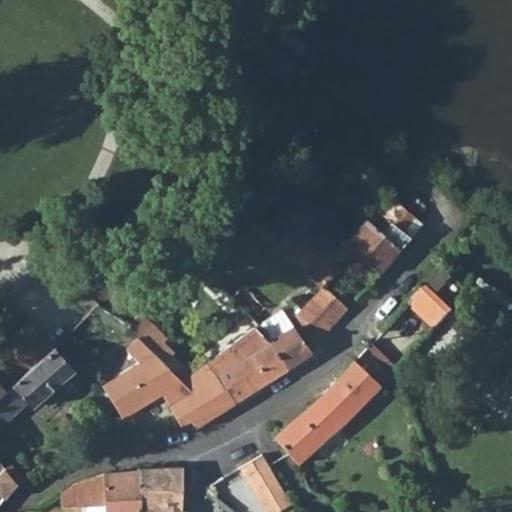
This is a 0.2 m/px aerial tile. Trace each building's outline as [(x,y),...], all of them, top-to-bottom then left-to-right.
[(386,198),(375,213),(381,217),(407,237),(419,222),(386,198)] [(366,221),(341,248),(345,251),(350,245),(378,272),(407,237),(381,217),(373,227),(366,221)] [(294,221),(272,243),(319,286),(335,264),(294,221)] [(189,251),(185,256),(190,261),(195,256),(189,251)] [(421,282),(395,308),(410,321),(418,314),(432,325),(447,311),(421,282)] [(309,343),(344,309),(319,286),(291,314),(309,343)] [(119,292),(105,309),(119,321),(126,328),(141,311),(119,292)] [(98,302),(90,309),(110,329),(119,321),(105,309),(98,302)] [(250,316),(242,308),(233,317),(240,325),(250,316)] [(268,343),(284,367),(297,358),(305,351),(280,310),(257,324),(263,336),(268,343)] [(141,311),(126,328),(167,368),(172,359),(141,329),(150,318),(141,311)] [(28,318),(0,344),(0,392),(51,345),(28,318)] [(119,321),(110,329),(177,391),(182,386),(178,380),(174,375),(167,368),(126,328),(119,321)] [(191,424),(229,400),(284,367),(268,343),(263,336),(255,322),(215,351),(201,362),(178,380),(182,386),(177,391),(166,399),(180,423),(186,421),(191,424)] [(51,345),(0,392),(0,422),(27,398),(33,404),(72,366),(51,345)] [(511,356),(488,386),(511,404),(511,356)] [(277,431),(273,436),(298,460),(378,384),(350,358),(277,431)] [(175,363),(167,368),(174,375),(178,371),(175,363)] [(276,511),(293,502),(261,451),(239,464),(267,511),(276,511)] [(14,462),(5,470),(17,485),(28,479),(14,462)] [(178,511),(179,466),(134,468),(135,509),(147,509),(150,511),(178,511)] [(70,484),(58,491),(62,504),(86,506),(86,511),(135,511),(135,509),(134,468),(106,471),(70,484)] [(5,470),(0,478),(0,492),(4,499),(13,488),(17,485),(5,470)]
